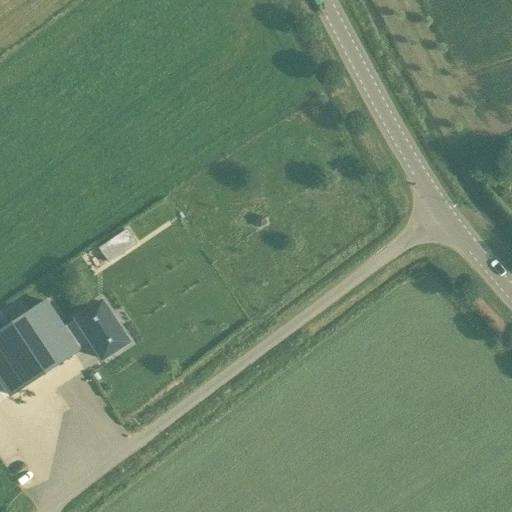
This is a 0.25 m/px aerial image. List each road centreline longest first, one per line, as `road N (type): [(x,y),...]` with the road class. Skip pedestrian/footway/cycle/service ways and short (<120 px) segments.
road 1 (unclassified): [(45,511),(444,211)]
road 2 (tertiary): [(444,211),(324,0)]
